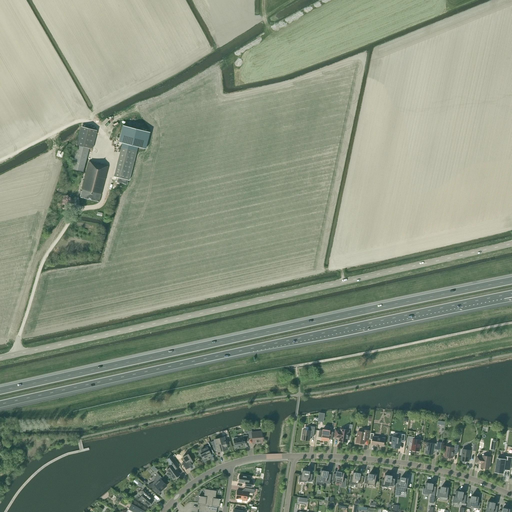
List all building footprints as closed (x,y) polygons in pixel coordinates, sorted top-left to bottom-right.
[(78,145),(72,169),(83,171),(89,148),(92,149),(97,130),(81,126),(76,145),(78,145)] [(136,151),(121,147),(114,177),(129,180),(136,151)] [(81,190),(80,197),(84,198),(95,201),(99,202),(108,166),(89,162),(82,186),(81,189),(83,189),(82,191),(81,190)] [(309,430),(303,429),(302,439),(310,441),(311,434),(314,434),(315,427),(309,426),(309,430)] [(323,430),(320,430),(319,437),(322,437),(322,439),(329,440),(329,438),(333,439),(334,432),(331,431),(331,430),(323,429),(323,430)] [(336,430),(335,437),(340,438),(339,441),(347,442),(348,438),(349,439),(349,435),(348,435),(349,430),(341,429),(341,430),(336,430)] [(365,439),(369,440),(370,431),(364,430),(363,432),(358,431),(357,442),(365,444),(365,439)] [(252,431),(248,431),(249,438),(252,438),(253,444),(263,443),(262,439),(263,439),(263,435),(262,435),(262,431),(252,432),(252,431)] [(374,434),(371,433),(370,439),(373,440),(372,444),(384,446),(385,438),(374,436),(374,434)] [(389,436),(388,442),(392,442),(392,447),(400,448),(401,442),(404,442),(405,435),(400,434),(400,438),(393,437),(389,436)] [(235,438),(234,439),(233,439),(235,447),(237,446),(237,448),(240,447),(240,446),(245,445),(245,442),(248,441),(247,435),(243,435),(243,437),(238,438),(237,437),(235,438)] [(415,437),(408,436),(407,445),(411,446),(411,445),(412,445),(412,450),(420,451),(421,440),(414,439),(415,437)] [(214,441),(211,442),(214,450),(216,450),(217,449),(217,450),(223,448),(223,450),(227,449),(226,445),(227,445),(226,441),(225,442),(224,438),(215,441),(214,441)] [(205,446),(206,448),(201,450),(203,453),(200,454),(203,460),(204,460),(203,459),(209,457),(209,456),(211,455),(210,454),(213,453),(208,442),(209,445),(205,446)] [(437,444),(427,442),(425,453),(433,454),(434,451),(435,451),(436,450),(436,449),(440,450),(441,443),(438,442),(437,444)] [(453,447),(446,446),(444,457),(453,458),(454,453),(457,453),(457,454),(458,445),(453,444),(453,447)] [(471,450),(463,449),(461,460),(469,461),(471,450)] [(185,461),(182,463),(186,469),(192,465),(190,463),(192,462),(188,454),(183,457),(185,461)] [(169,477),(171,476),(173,479),(180,474),(176,469),(179,467),(177,463),(172,456),(167,460),(172,466),(167,470),(169,473),(167,474),(169,477)] [(483,457),(477,456),(476,463),(480,463),(482,463),(481,467),(489,468),(491,457),(483,456),(483,457)] [(498,458),(496,472),(503,473),(504,468),(506,468),(506,469),(510,470),(511,458),(505,457),(505,459),(498,458)] [(312,482),(313,474),(310,474),(310,472),(308,471),(303,470),(302,475),(300,475),(301,475),(300,481),(306,482),(305,483),(306,483),(306,481),(309,481),(309,480),(312,481),(312,482)] [(324,482),(324,483),(330,484),(332,474),(328,474),(329,471),(321,470),(321,475),(319,475),(318,481),(324,482)] [(334,473),(333,481),(342,482),(341,487),(345,488),(347,479),(344,478),(345,472),(337,471),(337,474),(334,473)] [(350,483),(357,484),(357,483),(363,484),(364,476),(360,476),(361,473),(353,472),(353,477),(351,477),(350,483)] [(148,485),(158,494),(167,485),(161,479),(162,478),(158,473),(154,480),(155,481),(153,483),(148,485)] [(245,483),(245,486),(252,487),(253,481),(249,481),(249,476),(243,475),(241,474),(240,475),(239,475),(239,476),(238,478),(239,479),(238,482),(245,483)] [(366,476),(365,483),(375,485),(377,475),(369,474),(369,476),(366,476)] [(382,486),(388,487),(388,485),(394,486),(395,479),(392,478),(392,476),(385,475),(384,480),(383,479),(382,486)] [(406,492),(406,488),(407,488),(409,478),(404,477),(404,478),(401,478),(401,480),(398,479),(396,491),(406,492)] [(433,486),(434,483),(426,482),(425,489),(424,488),(423,494),(429,494),(429,493),(432,493),(431,495),(435,495),(436,487),(433,486)] [(441,489),(438,489),(437,497),(440,498),(440,501),(447,502),(449,487),(442,486),(441,489)] [(141,493),(143,495),(139,499),(148,507),(154,500),(150,497),(153,495),(145,488),(141,493)] [(247,501),(248,496),(247,496),(247,493),(254,494),(254,490),(245,488),(244,492),(237,490),(236,498),(238,499),(237,502),(241,502),(242,500),(247,501)] [(199,508),(208,509),(211,490),(205,489),(204,497),(200,496),(199,496),(199,503),(200,503),(199,505),(200,505),(199,508)] [(217,491),(211,490),(208,509),(217,511),(217,507),(218,507),(218,506),(219,506),(220,499),(220,500),(220,499),(219,499),(215,498),(217,491)] [(462,502),(462,503),(465,504),(467,495),(463,495),(464,492),(456,491),(456,497),(454,497),(454,496),(453,502),(460,503),(460,502),(459,502),(459,501),(462,502)] [(468,498),(467,506),(471,507),(471,506),(473,506),(473,507),(479,508),(480,503),(479,503),(478,503),(479,497),(472,496),(471,499),(468,498)] [(497,511),(498,506),(495,506),(495,503),(488,501),(486,511),(491,511),(497,511)] [(144,511),(145,511),(139,508),(135,505),(131,503),(126,511),(144,511)]
